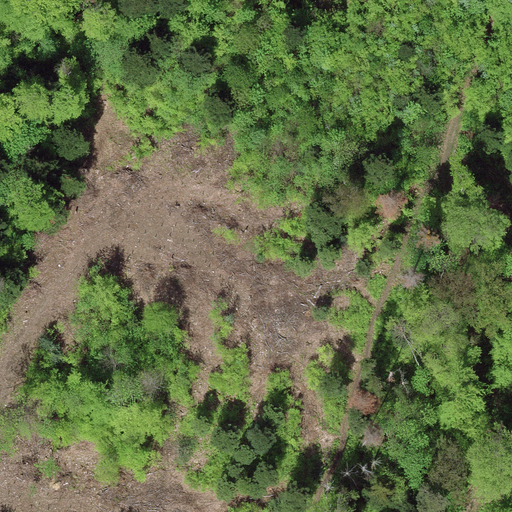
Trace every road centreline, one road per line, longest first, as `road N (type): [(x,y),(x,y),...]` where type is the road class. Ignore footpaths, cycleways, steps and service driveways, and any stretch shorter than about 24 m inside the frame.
road 1 (track): [(467,511),(477,454),(475,373),(457,165)]
road 2 (track): [(501,0),(473,66),(457,165)]
